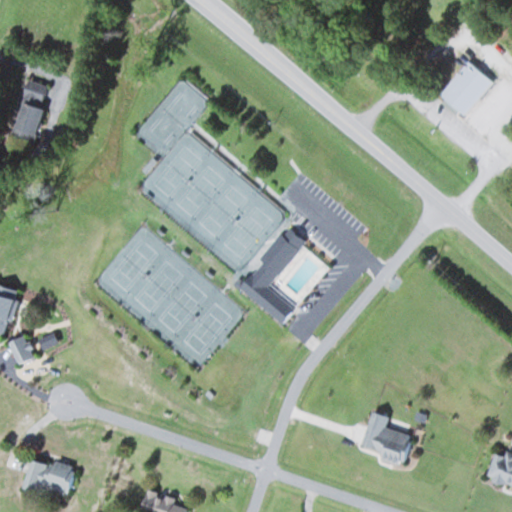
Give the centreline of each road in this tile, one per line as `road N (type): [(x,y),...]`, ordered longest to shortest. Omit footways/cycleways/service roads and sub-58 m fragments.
road 1 (primary): [(511,261),(203,0)]
road 2 (residential): [(442,205),(296,391),(251,511)]
road 3 (residential): [(60,394),(265,470)]
road 4 (residential): [(265,470),(386,511)]
